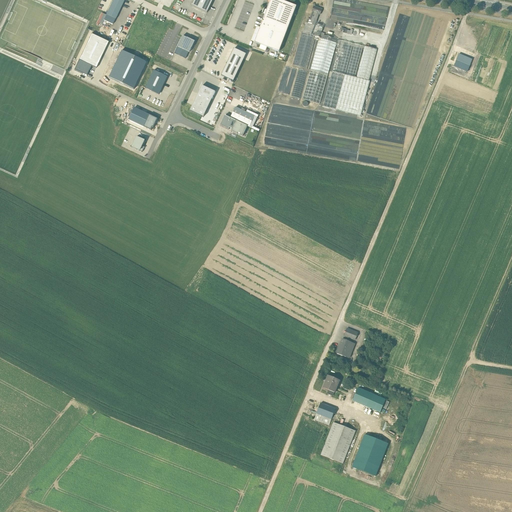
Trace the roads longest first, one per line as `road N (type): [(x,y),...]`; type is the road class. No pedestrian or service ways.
road 1 (track): [(260,511),(469,3)]
road 2 (track): [(511,263),(403,511)]
